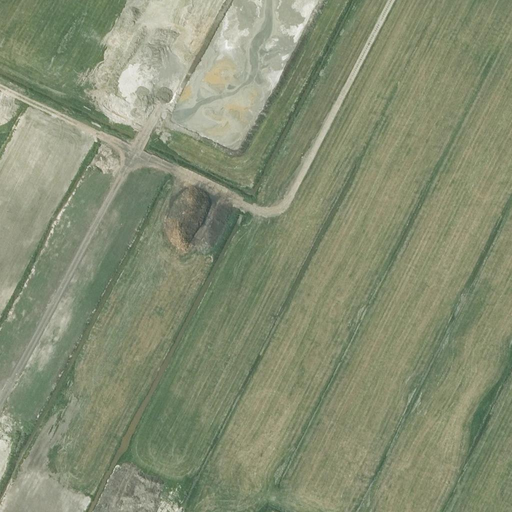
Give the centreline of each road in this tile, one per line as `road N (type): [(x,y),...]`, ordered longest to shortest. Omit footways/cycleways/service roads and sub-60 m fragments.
road 1 (track): [(391,0),(286,205),(261,212),(153,158),(128,165),(0,404)]
road 2 (track): [(153,158),(0,85)]
